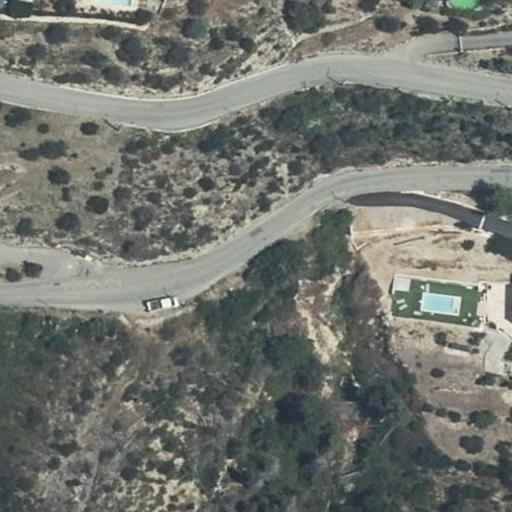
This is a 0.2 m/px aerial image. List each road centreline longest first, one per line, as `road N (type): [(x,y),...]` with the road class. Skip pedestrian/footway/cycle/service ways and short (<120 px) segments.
road 1 (tertiary): [(0,292),(176,279),(352,184),(511,177)]
road 2 (tertiary): [(511,94),(362,66),(323,66),(171,111),(0,85)]
